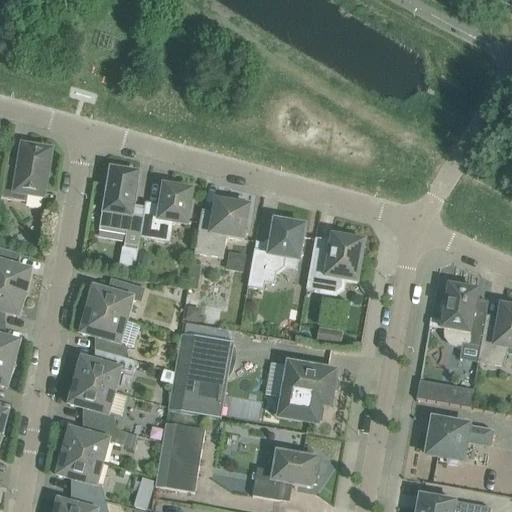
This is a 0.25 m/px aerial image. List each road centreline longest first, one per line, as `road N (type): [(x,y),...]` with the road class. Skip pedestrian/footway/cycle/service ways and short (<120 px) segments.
road 1 (residential): [(20,511),(91,136)]
road 2 (residential): [(418,226),(91,136)]
road 3 (residential): [(366,511),(418,226)]
road 4 (unclassified): [(418,226),(511,62)]
